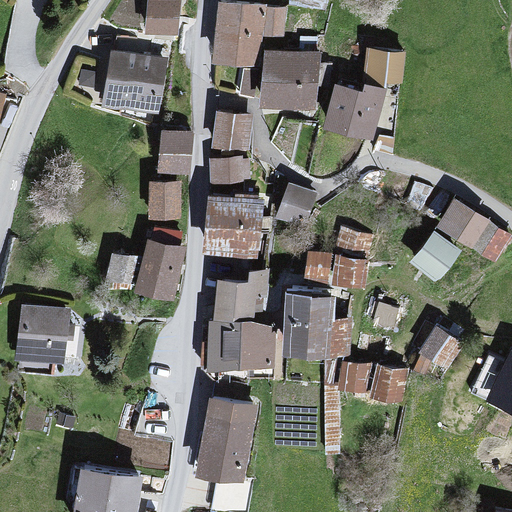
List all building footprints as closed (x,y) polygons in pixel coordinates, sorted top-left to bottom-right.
[(153,2),(151,33),(182,35),(184,4),(153,2)] [(269,9),(222,4),(215,62),(262,67),(269,9)] [(406,76),(407,44),(368,43),(367,74),(406,76)] [(113,53),(105,104),(162,113),(170,62),(113,53)] [(268,53),(264,105),(319,109),(323,57),(268,53)] [(341,81),(328,125),(377,139),(390,96),(341,81)] [(0,93),(0,135),(11,97),(0,93)] [(255,117),(218,113),(214,149),(252,153),(255,117)] [(197,137),(161,136),(160,174),(196,175),(197,137)] [(211,164),(213,186),(250,184),(248,161),(211,164)] [(185,184),(153,183),(152,217),(184,218),(185,184)] [(451,194),(416,185),(410,206),(445,215),(451,194)] [(293,187),(281,216),(307,226),(319,197),(293,187)] [(460,197),(443,225),(477,246),(495,219),(460,197)] [(267,201),(213,198),(210,249),(264,252),(267,201)] [(478,249),(500,262),(511,242),(511,237),(493,225),(478,249)] [(374,237),(343,228),(337,248),(368,257),(374,237)] [(436,233),(415,259),(440,280),(462,253),(436,233)] [(187,247),(152,240),(142,293),(177,300),(187,247)] [(336,255),(312,253),(309,277),(333,280),(336,255)] [(439,286),(466,308),(492,276),(465,254),(439,286)] [(143,259),(115,255),(111,283),(139,287),(143,259)] [(367,288),(369,260),(340,258),(338,285),(367,288)] [(260,279),(222,278),(221,317),(259,318),(260,279)] [(335,292),(294,290),(290,353),(330,356),(335,292)] [(25,306),(20,356),(69,361),(75,311),(25,306)] [(247,321),(215,321),(214,368),(246,369),(247,321)] [(440,324),(424,348),(452,366),(468,342),(440,324)] [(392,338),(364,333),(360,353),(388,358),(392,338)] [(372,365),(341,360),(337,386),(367,391),(372,365)] [(511,364),(496,399),(511,406),(511,364)] [(411,370),(379,365),(374,396),(405,401),(411,370)] [(262,407),(215,399),(203,474),(250,482),(262,407)] [(86,469),(78,511),(139,511),(145,479),(86,469)]
